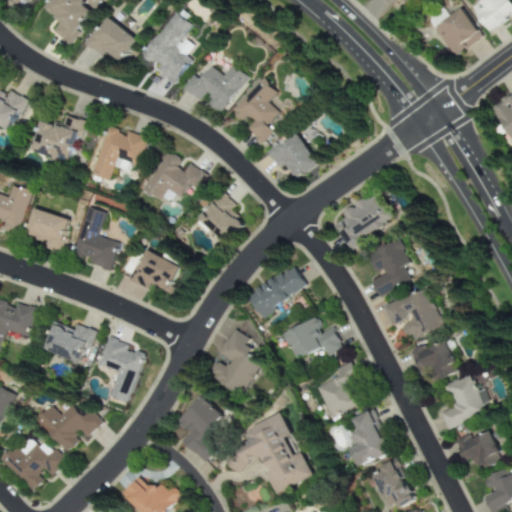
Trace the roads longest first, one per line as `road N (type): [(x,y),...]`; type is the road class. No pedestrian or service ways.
road 1 (residential): [(0,38),(43,71),(179,121),(266,191),(334,269),(460,511)]
road 2 (residential): [(67,511),(143,434),(215,309),(260,251),(420,129)]
road 3 (residential): [(195,347),(0,263)]
road 4 (tertiary): [(296,0),(380,78),(420,129)]
road 5 (tertiary): [(420,129),(511,281)]
road 6 (tertiary): [(445,111),(339,0)]
road 7 (tertiary): [(511,222),(445,111)]
